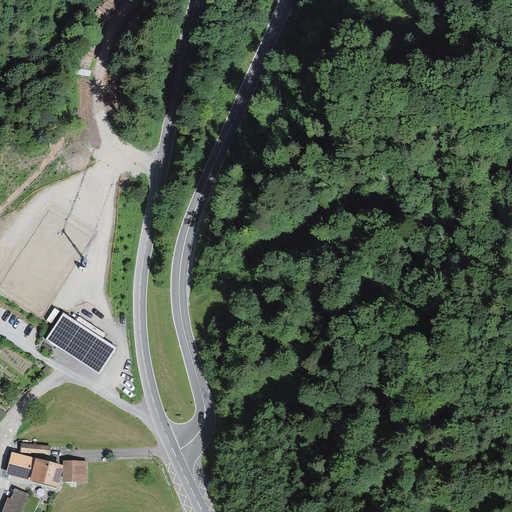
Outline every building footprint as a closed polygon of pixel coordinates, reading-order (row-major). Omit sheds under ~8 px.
[(87,191),(77,194),(79,204),(89,202),(87,191)] [(117,348),(103,339),(106,335),(78,317),(75,321),(63,314),(45,342),(99,377),(117,348)] [(24,393),(22,391),(16,397),(19,399),(24,393)] [(51,447),(20,445),(20,453),(28,456),(50,457),(51,447)] [(31,484),(59,491),(63,473),(63,468),(35,461),(35,457),(28,456),(20,453),(13,452),(7,478),(18,481),(31,484)] [(75,484),(75,462),(63,462),(63,468),(63,473),(63,484),(75,484)] [(87,462),(75,462),(75,484),(87,483),(87,462)] [(8,500),(2,511),(22,511),(28,499),(25,498),(31,484),(18,481),(12,495),(10,500),(8,500)]
